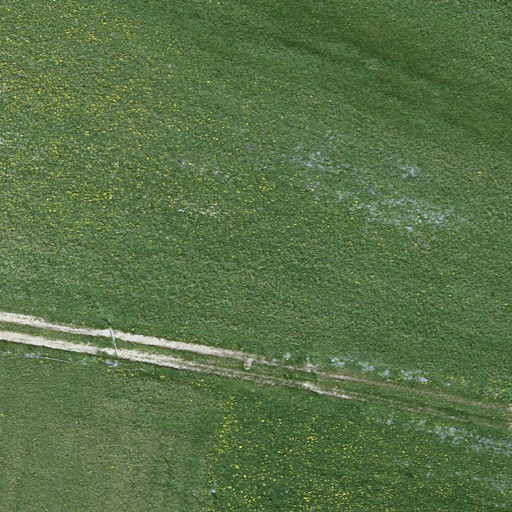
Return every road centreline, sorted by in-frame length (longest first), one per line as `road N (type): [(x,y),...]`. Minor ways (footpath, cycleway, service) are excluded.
road 1 (track): [(511,414),(153,349)]
road 2 (track): [(0,326),(153,349)]
